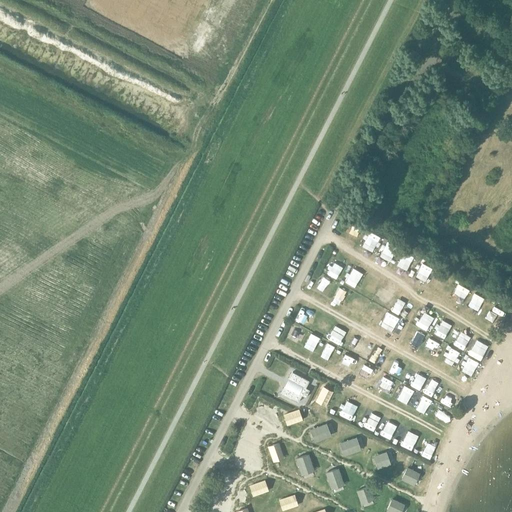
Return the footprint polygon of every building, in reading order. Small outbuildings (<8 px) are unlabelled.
[(465,364),(474,371),(480,363),(471,356),(465,364)] [(283,391),(301,399),(312,377),(293,369),(283,391)] [(440,400),(436,411),(448,416),(453,406),(440,400)] [(399,427),(394,437),(404,442),(409,432),(399,427)] [(415,448),(426,454),(431,444),(421,438),(415,448)] [(396,456),(399,446),(386,442),(383,452),(396,456)] [(422,462),(406,454),(403,461),(404,461),(400,469),(399,469),(395,475),(411,484),(414,476),(420,479),(423,472),(418,469),(422,462)] [(372,488),(369,493),(379,499),(382,494),(372,488)]
